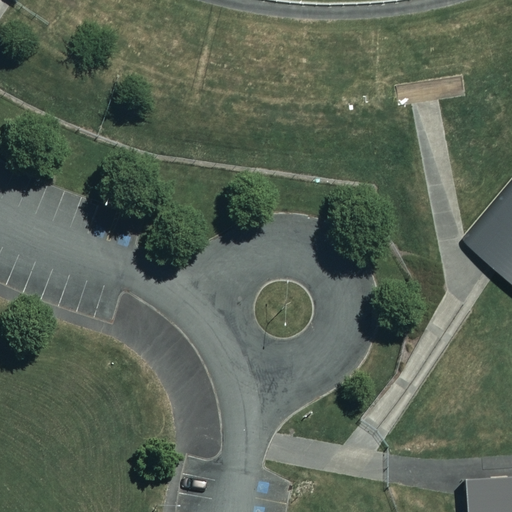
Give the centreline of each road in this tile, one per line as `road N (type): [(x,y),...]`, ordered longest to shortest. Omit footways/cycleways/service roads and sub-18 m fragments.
road 1 (residential): [(168,285),(262,245),(286,243),(328,261),(349,302),(340,347),(305,376),(244,387)]
road 2 (residential): [(168,285),(0,219)]
road 3 (residential): [(244,387),(221,329),(168,285)]
road 4 (residential): [(234,511),(244,387)]
